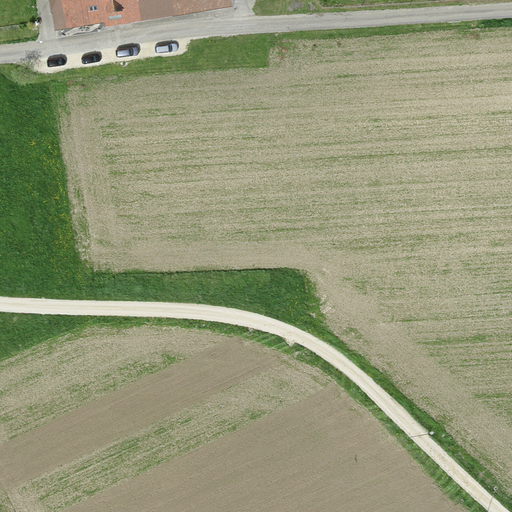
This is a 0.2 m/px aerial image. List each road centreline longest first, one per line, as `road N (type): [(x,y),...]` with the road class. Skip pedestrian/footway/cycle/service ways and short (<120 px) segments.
road 1 (track): [(499,511),(381,397),(289,331),(195,311),(0,304)]
road 2 (residential): [(0,54),(511,7)]
